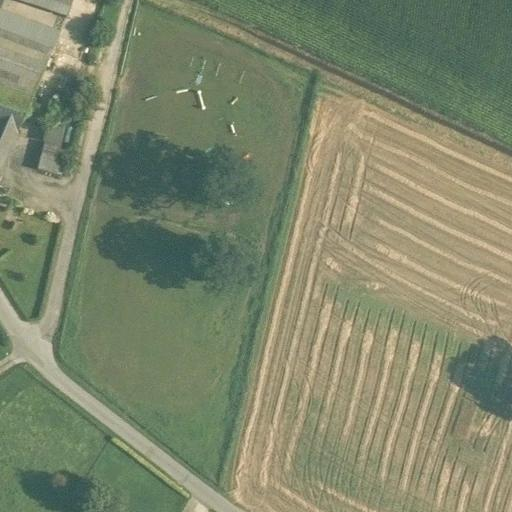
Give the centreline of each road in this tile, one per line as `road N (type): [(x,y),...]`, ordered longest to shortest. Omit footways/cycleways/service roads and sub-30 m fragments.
road 1 (track): [(126,0),(39,370)]
road 2 (residential): [(0,304),(39,370),(222,511)]
